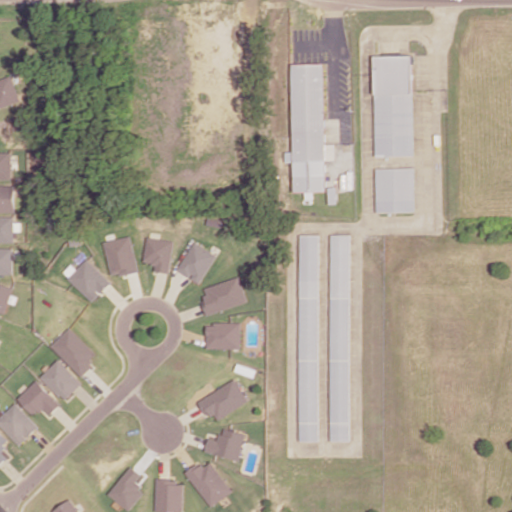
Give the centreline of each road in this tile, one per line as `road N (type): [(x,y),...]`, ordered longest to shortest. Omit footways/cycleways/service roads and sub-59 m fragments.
road 1 (residential): [(0,510),(153,354)]
road 2 (residential): [(166,312),(168,344),(153,354),(128,345),(127,314),(152,304),(166,312)]
